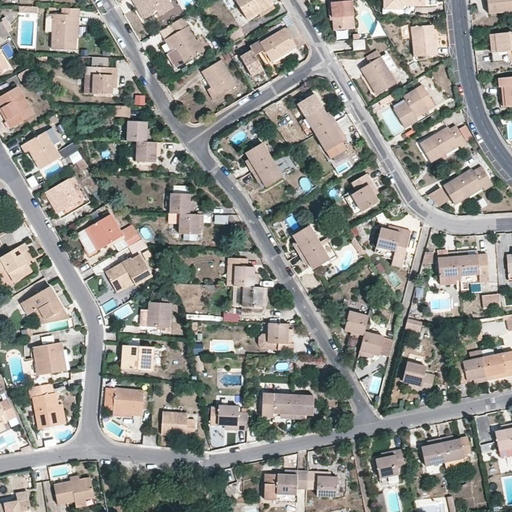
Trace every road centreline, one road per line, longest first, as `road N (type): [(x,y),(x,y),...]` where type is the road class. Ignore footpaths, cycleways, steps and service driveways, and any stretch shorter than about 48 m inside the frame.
road 1 (residential): [(375,427),(239,198),(190,139)]
road 2 (residential): [(3,163),(95,323),(87,450)]
road 3 (residential): [(87,450),(210,460),(375,427)]
road 4 (residential): [(326,58),(422,212),(455,225),(511,223)]
road 5 (residential): [(457,0),(474,106),(511,169)]
road 6 (residential): [(190,139),(103,0)]
road 7 (residential): [(190,139),(326,58)]
road 8 (residential): [(375,427),(511,398)]
